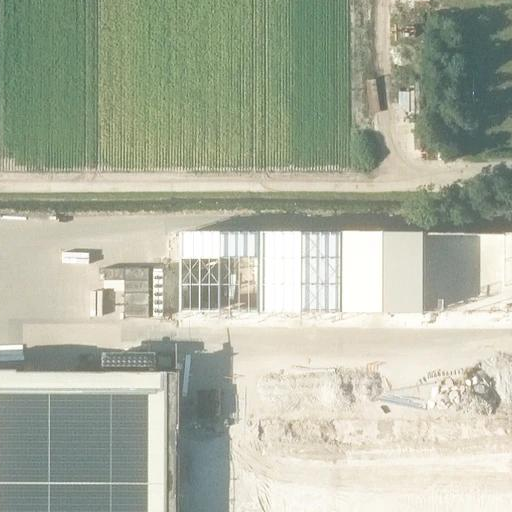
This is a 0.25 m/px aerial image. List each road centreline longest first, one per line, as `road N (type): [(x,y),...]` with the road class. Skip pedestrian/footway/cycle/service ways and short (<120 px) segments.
road 1 (unknown): [(511,182),(396,191),(0,188)]
road 2 (unknown): [(511,224),(0,231)]
